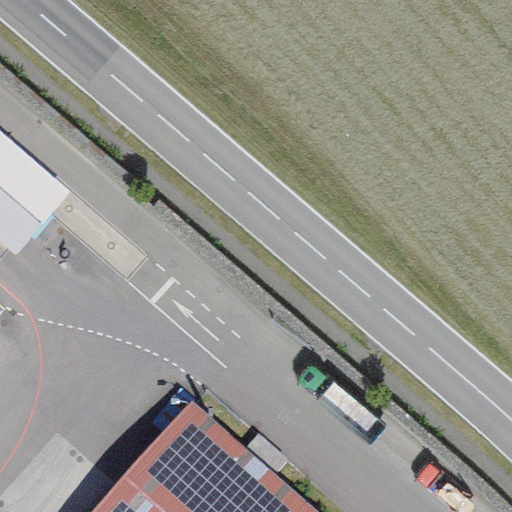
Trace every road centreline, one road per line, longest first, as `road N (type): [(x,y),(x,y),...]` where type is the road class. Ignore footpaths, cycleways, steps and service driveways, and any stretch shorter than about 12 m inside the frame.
road 1 (tertiary): [(24,0),(511,421)]
road 2 (unknown): [(0,424),(111,290)]
